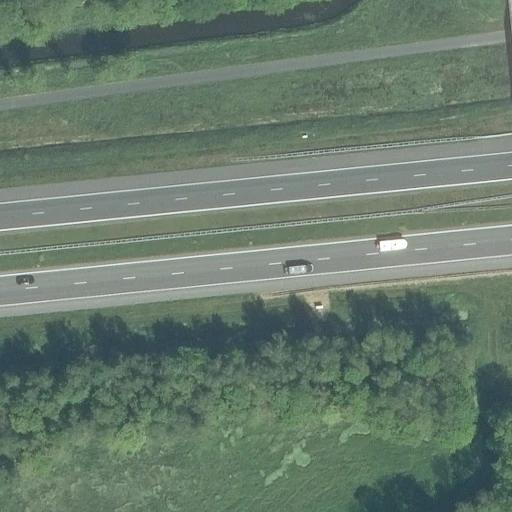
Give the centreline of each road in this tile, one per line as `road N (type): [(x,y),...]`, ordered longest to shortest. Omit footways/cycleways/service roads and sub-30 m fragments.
road 1 (unclassified): [(0,105),(511,36)]
road 2 (motorway): [(511,167),(0,218)]
road 3 (motorway): [(0,291),(511,241)]
